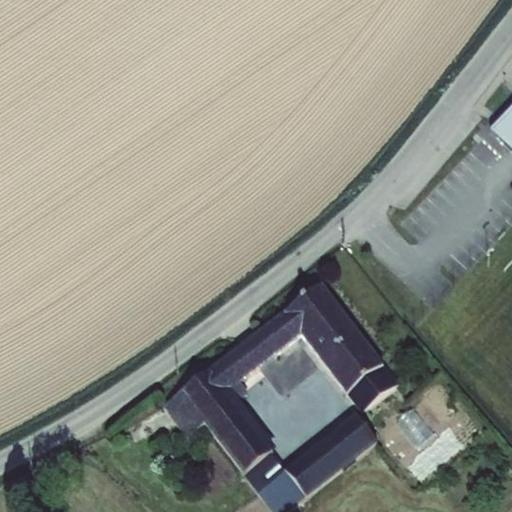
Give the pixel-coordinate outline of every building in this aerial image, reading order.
[(511,110),(491,133),(511,152),(511,110)] [(362,416),(363,417),(365,415),(398,388),(322,286),(163,409),(186,441),(205,428),(244,477),(274,455),(278,453),(239,403),(231,392),(241,385),(302,339),(362,416)] [(231,392),(239,403),(249,396),(241,385),(231,392)] [(460,414),(440,388),(422,402),(443,428),(460,414)] [(363,417),(362,416),(358,420),(365,428),(371,422),(365,415),(363,417)] [(358,420),(356,417),(288,472),(285,474),(306,501),(307,502),(379,445),(365,428),(358,420)] [(288,472),(274,455),(244,477),(270,511),(292,511),(306,501),(285,474),(288,472)]
